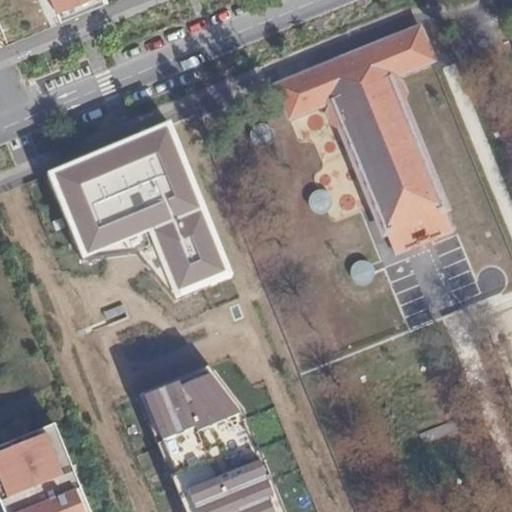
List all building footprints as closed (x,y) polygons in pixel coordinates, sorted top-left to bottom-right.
[(80,0),(52,0),(57,10),(80,0)] [(107,0),(80,0),(57,10),(60,19),(107,0)] [(434,58),(421,28),(279,85),(291,117),(331,100),(383,233),(388,232),(397,253),(450,232),(441,210),(446,208),(393,76),(434,58)] [(213,281),(150,135),(32,186),(71,276),(138,247),(162,303),(213,281)] [(208,369),(139,395),(160,448),(245,415),(208,369)] [(90,511),(54,425),(0,447),(0,511),(90,511)] [(263,461),(183,492),(190,511),(270,511),(267,503),(277,499),(263,461)]
